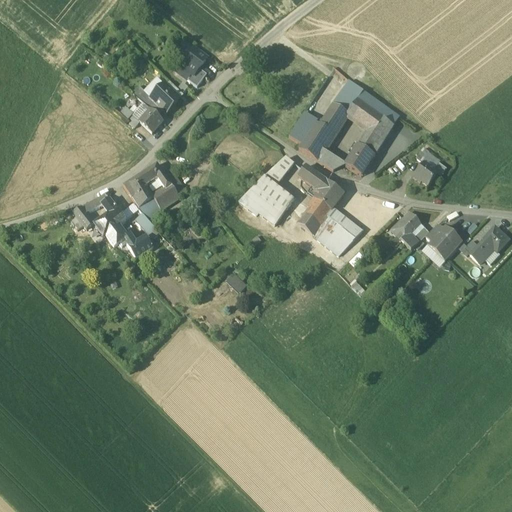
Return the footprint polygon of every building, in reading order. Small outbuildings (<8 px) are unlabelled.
[(193,49),(180,67),(192,77),(194,78),(199,71),(207,60),(193,49)] [(192,77),(180,67),(175,73),(188,83),(192,77)] [(207,77),(199,71),(194,78),(192,77),(188,83),(197,89),(207,77)] [(320,127),(316,125),(302,147),(299,151),(315,161),(315,162),(334,173),(345,168),(344,168),(345,167),(327,155),(326,156),(323,154),(346,117),(373,136),(363,151),(374,158),(399,118),(349,82),(320,127)] [(177,92),(185,95),(189,87),(181,84),(177,92)] [(151,100),(151,101),(163,112),(166,116),(179,102),(164,87),(151,100)] [(163,112),(151,101),(151,100),(146,95),(139,102),(150,112),(157,118),(163,112)] [(157,118),(150,112),(139,124),(152,136),(163,124),(157,118)] [(304,116),(290,138),(302,147),(316,125),(304,116)] [(345,167),(344,168),(345,168),(361,178),(374,158),(363,151),(358,148),(345,167)] [(422,151),(415,161),(420,165),(428,155),(422,151)] [(313,200),(308,208),(295,199),(293,202),(276,190),(294,166),(286,160),(238,204),(256,218),(258,216),(275,228),(286,212),(298,221),(295,226),(339,259),(363,234),(333,212),(332,213),(313,200)] [(433,173),(422,165),(412,180),(419,186),(420,184),(427,189),(436,176),(437,176),(433,173)] [(438,166),(433,173),(437,176),(436,176),(440,179),(446,171),(438,166)] [(157,167),(147,173),(153,179),(155,178),(166,192),(153,201),(161,213),(180,200),(157,167)] [(344,196),(305,169),(297,179),(318,194),(313,200),(332,213),(333,212),(344,196)] [(153,179),(147,173),(142,177),(146,184),(153,179)] [(142,177),(124,188),(137,208),(145,202),(147,205),(151,202),(141,187),(146,184),(142,177)] [(105,198),(73,215),(77,220),(84,229),(87,233),(94,228),(94,227),(85,215),(102,207),(109,203),(105,198)] [(151,202),(147,205),(145,202),(137,208),(147,220),(153,217),(161,213),(153,201),(151,202)] [(109,203),(102,207),(106,213),(114,209),(109,203)] [(123,206),(115,211),(114,209),(106,213),(108,216),(118,228),(132,218),(123,206)] [(397,215),(386,228),(390,232),(402,219),(397,215)] [(409,215),(394,228),(399,233),(403,230),(408,236),(419,225),(409,215)] [(108,216),(96,226),(105,238),(118,228),(108,216)] [(159,236),(142,216),(137,221),(149,235),(154,241),(155,239),(159,236)] [(147,220),(146,221),(155,230),(159,226),(153,217),(147,220)] [(84,229),(77,220),(72,224),(79,233),(84,229)] [(105,238),(96,226),(94,227),(94,228),(103,239),(105,238)] [(429,235),(425,239),(430,245),(442,232),(438,227),(429,235)] [(118,228),(105,238),(114,249),(119,246),(124,242),(127,240),(118,228)] [(403,230),(399,233),(394,228),(390,232),(410,253),(417,247),(412,241),(408,237),(408,236),(403,230)] [(430,245),(427,248),(436,256),(453,237),(445,229),(430,245)] [(424,230),(415,239),(420,244),(425,239),(429,235),(424,230)] [(495,230),(483,242),(493,252),(497,255),(509,243),(495,230)] [(172,249),(159,236),(155,239),(169,252),(172,249)] [(453,237),(436,256),(445,264),(462,245),(453,237)] [(146,240),(136,246),(130,238),(127,240),(124,242),(126,246),(136,260),(152,251),(146,240)] [(398,246),(394,241),(389,246),(393,250),(398,246)] [(478,249),(470,258),(480,267),(493,252),(483,242),(477,249),(478,249)] [(472,244),(464,252),(470,258),(478,249),(477,249),(472,244)] [(246,288),(234,277),(228,282),(232,286),(236,290),(240,294),(246,288)] [(232,286),(224,295),(228,298),(236,290),(232,286)]
